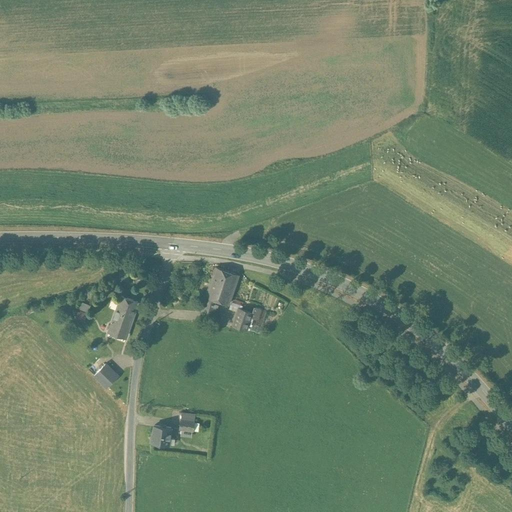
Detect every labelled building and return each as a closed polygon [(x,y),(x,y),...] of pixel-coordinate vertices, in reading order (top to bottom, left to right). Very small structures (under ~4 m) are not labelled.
[(237,274),(216,266),(211,279),(216,281),(215,283),(222,286),(221,289),(224,290),(224,292),(230,295),(237,274)] [(216,281),(211,279),(206,296),(207,297),(201,313),(212,316),(217,300),(227,303),(230,295),(224,292),(224,290),(221,289),(222,286),(215,283),(216,281)] [(138,301),(122,295),(114,317),(131,323),(138,301)] [(79,309),(89,311),(90,303),(81,301),(79,309)] [(252,312),(251,315),(257,317),(261,307),(255,305),(252,312)] [(252,312),(239,308),(233,326),(246,331),(251,315),(252,312)] [(131,323),(114,317),(110,330),(127,336),(131,323)] [(118,376),(105,364),(94,375),(107,388),(118,376)] [(172,420),(180,421),(194,423),(195,415),(173,412),(172,420)] [(179,428),(193,430),(194,423),(180,421),(179,428)] [(171,428),(154,426),(152,434),(151,434),(150,443),(169,446),(171,428)]
